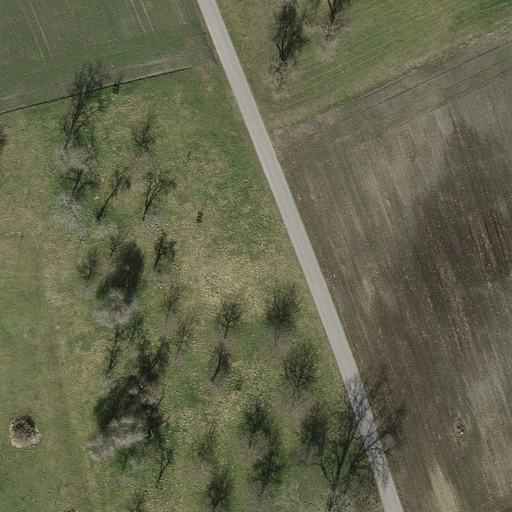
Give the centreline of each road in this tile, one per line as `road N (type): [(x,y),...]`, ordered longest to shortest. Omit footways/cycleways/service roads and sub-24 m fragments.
road 1 (track): [(205,0),(338,339),(394,511)]
road 2 (track): [(511,13),(257,133)]
